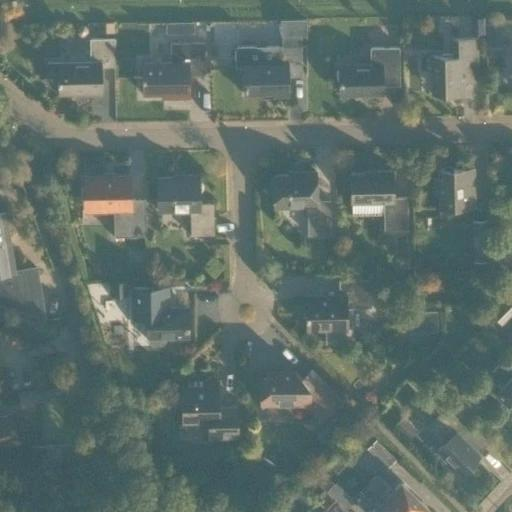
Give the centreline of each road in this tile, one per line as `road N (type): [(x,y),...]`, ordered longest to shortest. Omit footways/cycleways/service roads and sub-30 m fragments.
road 1 (residential): [(511,133),(240,139)]
road 2 (residential): [(240,139),(55,136),(0,97)]
road 3 (residential): [(135,511),(66,291)]
road 4 (residential): [(240,139),(243,288)]
